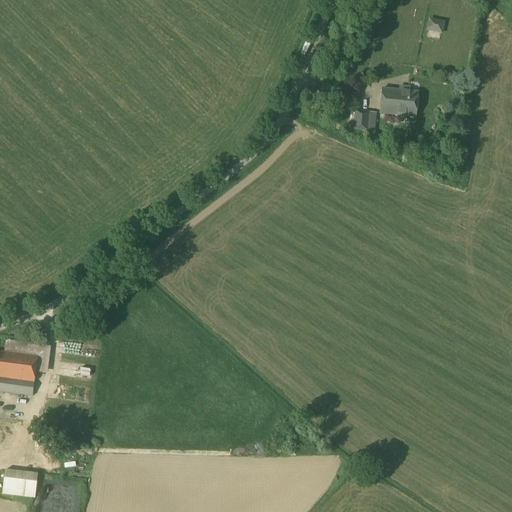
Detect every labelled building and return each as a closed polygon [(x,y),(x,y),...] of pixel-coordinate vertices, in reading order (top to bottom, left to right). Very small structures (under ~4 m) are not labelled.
[(426,31),(442,34),(444,22),(429,18),(426,31)] [(399,86),(398,90),(382,88),(379,114),(416,118),(417,105),(419,104),(419,98),(418,97),(419,92),(410,91),(410,87),(399,86)] [(375,132),(377,113),(354,111),(353,130),(375,132)] [(0,392),(33,397),(34,383),(38,357),(0,351),(0,392)] [(21,435),(0,432),(0,460),(18,463),(21,435)] [(38,474),(5,470),(2,495),(35,499),(38,474)]
